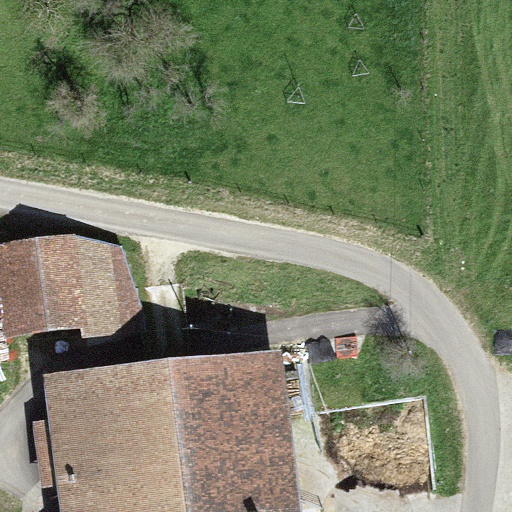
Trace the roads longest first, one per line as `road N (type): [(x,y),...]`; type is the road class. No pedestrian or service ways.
road 1 (track): [(478,511),(485,443),(474,369),(445,319),(412,288),(319,251),(0,193)]
road 2 (track): [(0,428),(50,378),(82,366),(352,321),(445,319)]
